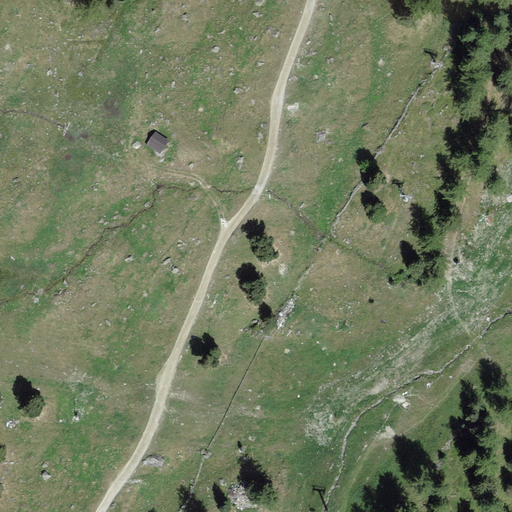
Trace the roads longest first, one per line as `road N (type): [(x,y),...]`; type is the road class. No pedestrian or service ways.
road 1 (track): [(100,511),(153,423),(224,235),(265,172),(281,79),(311,0)]
road 2 (track): [(129,156),(197,177),(216,201),(224,235)]
